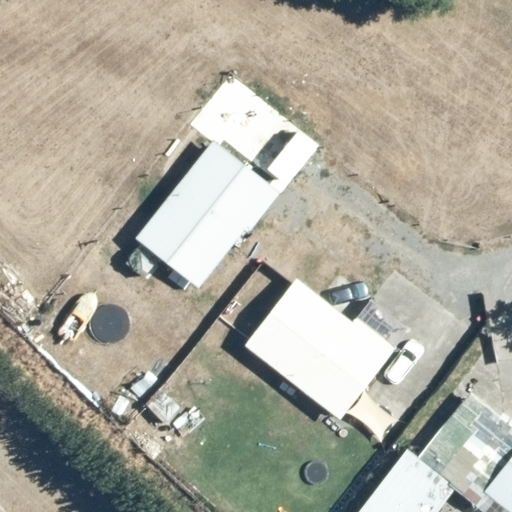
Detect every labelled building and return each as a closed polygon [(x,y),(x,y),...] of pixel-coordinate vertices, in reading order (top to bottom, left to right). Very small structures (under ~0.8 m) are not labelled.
[(129,238),(191,290),(241,230),(246,234),(277,198),(210,141),(129,238)] [(387,350),(291,276),(238,345),(334,418),(387,350)] [(156,388),(138,406),(160,429),(145,443),(160,458),(193,427),(156,388)] [(438,478),(436,481),(448,490),(477,511),(511,511),(511,417),(493,404),(438,478)] [(380,439),(357,423),(326,467),(349,483),(380,439)] [(401,449),(351,511),(430,511),(448,490),(436,481),(438,478),(401,449)]
